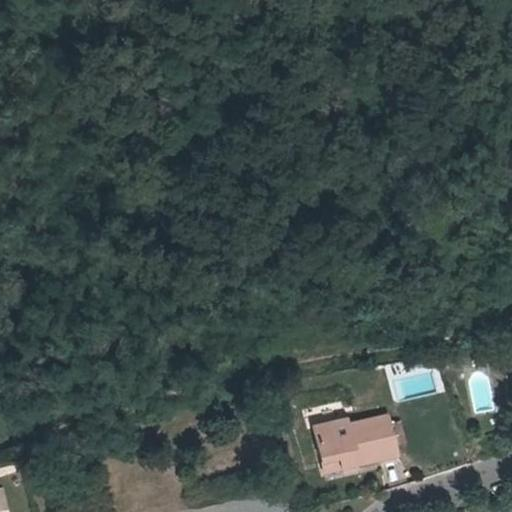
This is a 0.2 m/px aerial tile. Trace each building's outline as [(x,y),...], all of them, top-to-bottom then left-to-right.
[(415,468),(413,456),(409,434),(407,426),(367,434),(366,428),(329,435),(337,472),(355,468),(357,479),(415,468)] [(409,434),(413,456),(425,454),(420,432),(409,434)] [(20,472),(18,466),(18,462),(17,462),(6,465),(7,468),(8,475),(20,472)] [(355,468),(337,472),(339,483),(357,479),(355,468)] [(0,511),(9,511),(5,492),(0,492),(0,511)]
